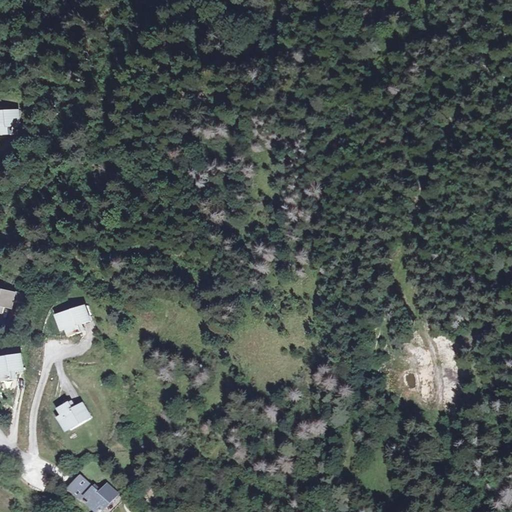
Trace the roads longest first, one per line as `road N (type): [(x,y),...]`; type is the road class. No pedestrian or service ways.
road 1 (track): [(511,19),(427,181),(374,361)]
road 2 (residential): [(0,438),(34,459),(53,356),(79,350)]
